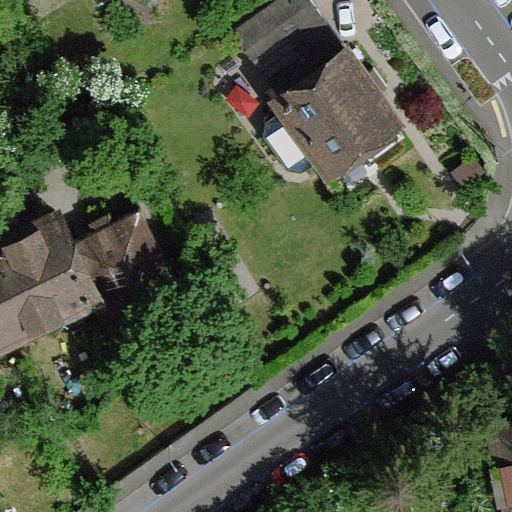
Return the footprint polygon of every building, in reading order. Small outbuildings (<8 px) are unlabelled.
[(274,0),(234,28),(282,94),(347,47),(312,0),(274,0)] [(347,47),(282,94),(288,103),(324,153),(331,162),(363,139),(394,117),(396,116),(347,47)] [(304,168),(324,153),(288,103),(267,117),(265,133),(290,167),(304,168)] [(116,137),(103,114),(84,125),(97,148),(116,137)] [(403,130),(394,117),(363,139),(372,152),(403,130)] [(142,206),(72,241),(95,289),(93,290),(117,339),(190,303),(142,206)] [(58,210),(0,237),(0,334),(93,290),(95,289),(72,241),(58,210)] [(511,415),(495,419),(511,498),(511,415)]
